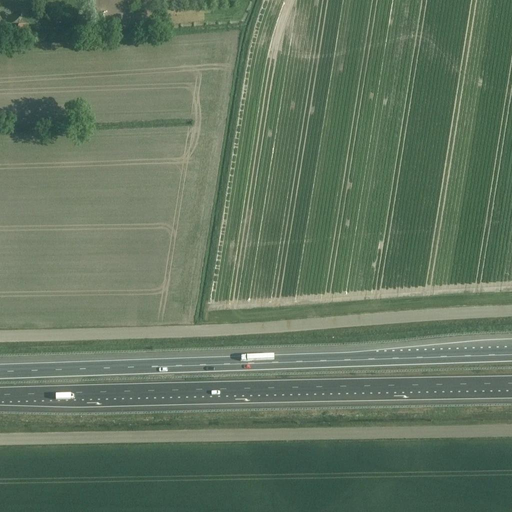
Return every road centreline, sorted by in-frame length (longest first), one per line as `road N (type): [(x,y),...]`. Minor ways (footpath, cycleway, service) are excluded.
road 1 (unclassified): [(0,340),(315,329),(511,312)]
road 2 (motorway): [(511,354),(0,372)]
road 3 (motorway): [(0,394),(511,383)]
road 4 (unclassified): [(511,432),(0,440)]
